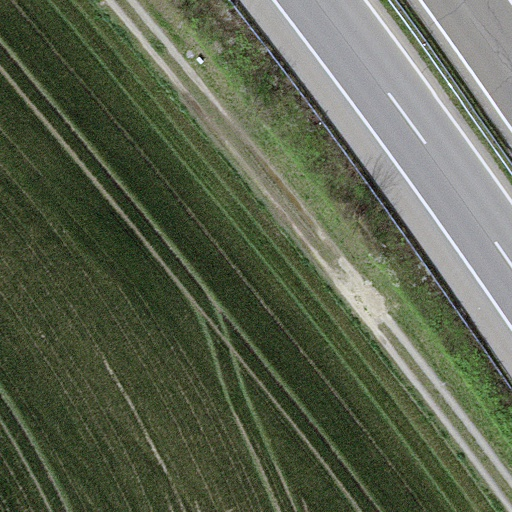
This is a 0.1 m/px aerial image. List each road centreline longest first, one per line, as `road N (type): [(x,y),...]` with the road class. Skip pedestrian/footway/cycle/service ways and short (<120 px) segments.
road 1 (track): [(511,498),(117,0)]
road 2 (motorway): [(317,0),(511,267)]
